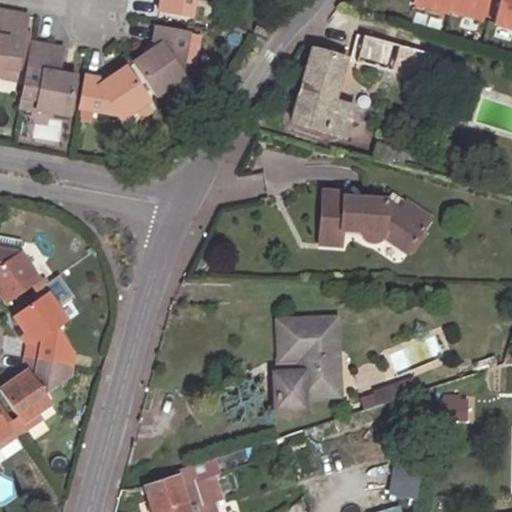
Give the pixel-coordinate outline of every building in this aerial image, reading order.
[(161,0),(159,13),(190,18),(193,0),(161,0)] [(411,0),(447,11),(448,9),(450,0),(411,0)] [(450,0),(448,9),(480,18),(485,0),(450,0)] [(511,0),(499,0),(493,22),(511,27),(511,0)] [(26,18),(2,13),(0,25),(0,74),(1,69),(16,71),(26,18)] [(188,34),(156,28),(153,44),(157,48),(146,55),(132,64),(154,97),(158,94),(167,87),(181,77),(176,67),(182,62),(188,34)] [(354,34),(346,60),(385,70),(392,44),(354,34)] [(56,48),(30,43),(20,99),(35,101),(33,111),(68,117),(75,79),(58,76),(51,74),(56,48)] [(157,48),(153,44),(143,51),(146,55),(157,48)] [(63,50),(56,48),(51,74),(58,76),(63,50)] [(344,59),(310,51),(290,122),(343,137),(353,107),(332,102),(344,59)] [(0,77),(15,80),(16,71),(1,69),(0,74),(0,77)] [(100,81),(83,78),(82,81),(78,109),(107,114),(112,111),(120,121),(135,110),(145,103),(147,101),(125,69),(113,77),(103,86),(100,81)] [(103,86),(113,77),(110,74),(100,81),(103,86)] [(174,97),(167,87),(158,94),(165,103),(174,97)] [(35,101),(20,99),(18,108),(33,111),(35,101)] [(151,112),(145,103),(135,110),(141,119),(151,112)] [(375,144),(370,159),(399,167),(404,152),(375,144)] [(391,192),(385,200),(406,213),(402,219),(419,230),(428,217),(391,192)] [(339,194),(321,193),(317,245),(339,246),(340,236),(340,230),(357,231),(361,238),(365,240),(372,241),(376,240),(381,236),(406,252),(419,230),(402,219),(406,213),(385,200),(339,198),(339,194)] [(340,236),(361,238),(357,231),(340,230),(340,236)] [(0,238),(0,257),(11,260),(19,253),(21,242),(0,238)] [(0,299),(3,304),(29,287),(37,281),(29,269),(19,253),(11,260),(0,257),(0,299)] [(29,287),(32,292),(45,283),(34,266),(29,269),(37,281),(29,287)] [(45,283),(32,292),(38,299),(46,294),(57,309),(61,306),(45,283)] [(38,299),(12,318),(31,346),(28,358),(71,366),(73,353),(57,328),(65,322),(57,309),(46,294),(38,299)] [(338,395),(337,376),(335,317),(275,320),(276,360),(280,359),(281,373),(276,373),(272,372),(273,409),(302,409),(302,396),(338,395)] [(473,362),(476,372),(492,367),(490,357),(473,362)] [(71,366),(28,358),(25,370),(0,388),(0,392),(17,419),(21,424),(36,414),(49,405),(45,395),(68,378),(71,366)] [(357,402),(360,410),(413,392),(409,380),(370,393),(371,398),(357,402)] [(439,419),(466,424),(471,401),(443,395),(439,419)] [(11,423),(19,435),(40,421),(36,414),(21,424),(17,419),(11,423)] [(0,439),(8,433),(4,427),(0,420),(0,439)] [(0,448),(19,435),(11,423),(4,427),(8,433),(0,439),(0,448)] [(340,490),(329,456),(310,463),(300,434),(284,439),(305,501),(340,490)] [(212,458),(190,465),(196,483),(218,476),(212,458)] [(190,465),(175,471),(177,476),(142,487),(147,502),(149,511),(187,511),(187,509),(202,503),(196,483),(190,465)] [(187,509),(187,511),(214,511),(211,500),(202,503),(187,509)] [(149,511),(147,502),(139,505),(141,511),(149,511)]
